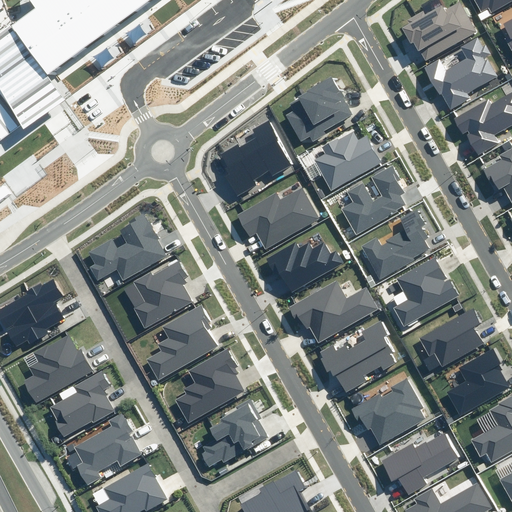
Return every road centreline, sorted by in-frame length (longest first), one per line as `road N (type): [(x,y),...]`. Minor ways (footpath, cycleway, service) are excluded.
road 1 (residential): [(511,296),(350,9)]
road 2 (residential): [(53,229),(206,500)]
road 3 (residential): [(173,167),(323,432)]
road 4 (tertiary): [(350,9),(180,136)]
road 5 (residential): [(206,500),(323,432)]
